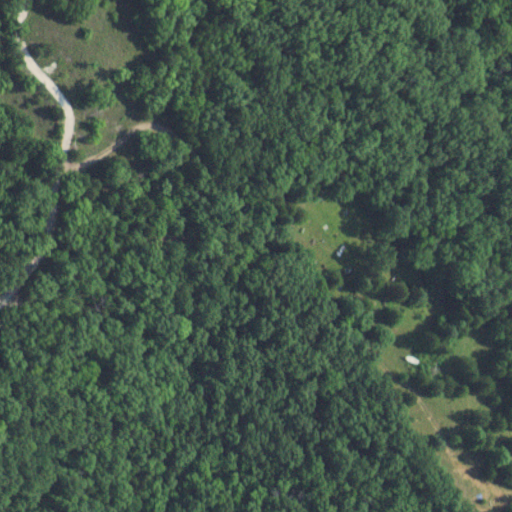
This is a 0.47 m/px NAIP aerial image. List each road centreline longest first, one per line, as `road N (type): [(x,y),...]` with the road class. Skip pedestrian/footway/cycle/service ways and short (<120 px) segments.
road 1 (residential): [(63,164),(93,164),(149,131),(173,135),(219,174),(241,241),(299,303),(299,374),(310,394),(330,428),(409,511)]
road 2 (residential): [(25,0),(21,44),(71,118),(48,233),(28,278),(0,308)]
